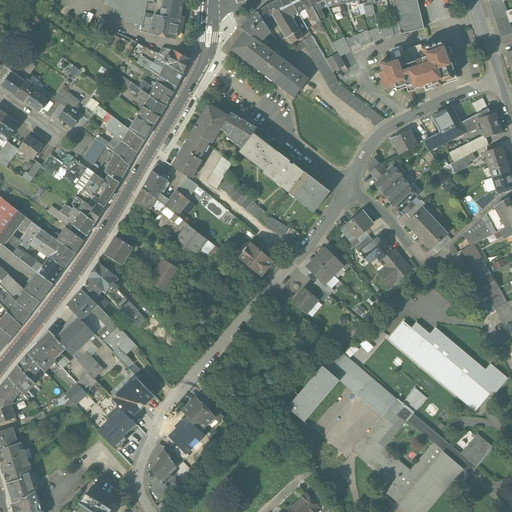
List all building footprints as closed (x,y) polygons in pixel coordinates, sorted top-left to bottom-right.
[(107,0),(106,6),(114,8),(113,11),(126,23),(136,25),(135,31),(141,32),(140,33),(150,35),(154,16),(160,17),(163,0),(107,0)] [(183,0),(163,0),(160,17),(154,16),(150,35),(175,40),(183,0)] [(288,37),(299,31),(290,16),(280,0),(279,0),(258,13),(263,21),(264,20),(273,15),(275,18),(287,38),(288,37)] [(280,0),(290,16),(304,10),(305,11),(306,11),(310,19),(314,17),(316,22),(320,20),(308,0),(280,0)] [(319,4),(325,1),(324,0),(308,0),(320,20),(324,17),(321,10),(322,8),(319,4)] [(371,0),(356,0),(356,1),(358,0),(367,0),(368,5),(366,6),(368,12),(374,11),(372,5),(371,0)] [(400,35),(424,29),(416,0),(392,0),(397,22),(400,35)] [(511,30),(502,0),(493,0),(489,2),(501,37),(511,34),(511,33),(511,30)] [(358,7),(357,3),(354,4),(349,5),(354,18),(362,16),(358,7)] [(263,21),(258,13),(248,23),(242,30),(245,32),(260,43),(265,37),(270,33),(263,21)] [(275,18),(273,15),(264,20),(269,29),(273,27),(270,21),(275,18)] [(391,22),(379,27),(383,37),(383,39),(394,36),(391,23),(391,22)] [(391,23),(394,36),(400,35),(397,22),(391,23)] [(379,27),(368,33),(372,42),(383,37),(379,27)] [(304,37),(299,31),(288,37),(292,44),(304,37)] [(367,31),(357,36),(362,47),(372,42),(368,33),(367,31)] [(231,49),(265,76),(279,57),(260,43),(245,32),(231,49)] [(357,36),(346,41),(352,52),(362,47),(357,36)] [(326,62),(311,37),(293,47),(296,52),(306,48),(333,94),(376,127),(385,120),(339,85),(332,73),(326,62)] [(333,45),(339,55),(340,57),(351,52),(344,39),(333,45)] [(424,88),(425,91),(443,86),(442,82),(453,78),(449,65),(452,64),(444,40),(395,56),(396,58),(379,64),(387,88),(395,86),(396,88),(406,85),(408,93),(424,88)] [(6,53),(0,61),(0,64),(3,67),(12,54),(7,51),(5,53),(6,53)] [(155,60),(158,55),(148,51),(145,56),(150,59),(153,59),(155,60)] [(155,62),(165,67),(167,64),(183,73),(191,59),(174,51),(169,60),(158,55),(155,60),(155,62)] [(12,54),(3,67),(9,71),(18,58),(12,54)] [(339,55),(326,62),(332,73),(345,66),(340,57),(339,55)] [(137,63),(160,77),(163,71),(161,68),(141,56),(137,63)] [(265,76),(294,98),(308,79),(279,57),(265,76)] [(24,70),(30,74),(35,67),(29,63),(24,70)] [(176,87),(183,73),(167,64),(165,67),(163,71),(160,77),(163,79),(176,87)] [(117,81),(148,102),(150,97),(146,93),(139,88),(112,69),(104,81),(109,85),(114,79),(116,81),(117,81)] [(1,87),(14,96),(25,81),(12,72),(1,87)] [(26,79),(25,81),(14,96),(25,104),(35,90),(37,87),(26,79)] [(166,106),(176,87),(163,79),(160,85),(158,84),(157,86),(152,83),(150,86),(146,93),(150,97),(166,106)] [(143,81),(139,88),(146,93),(150,86),(143,81)] [(58,105),(60,103),(67,93),(69,90),(64,86),(53,101),(58,105)] [(109,92),(118,99),(122,93),(113,87),(109,92)] [(48,99),(35,90),(25,104),(38,113),(48,99)] [(67,106),(73,97),(67,93),(60,103),(66,108),(67,106)] [(59,118),(72,128),(81,116),(74,111),(80,102),(73,97),(67,106),(66,108),(59,118)] [(143,107),(139,114),(154,125),(166,106),(150,97),(148,102),(144,108),(143,107)] [(88,109),(82,118),(87,121),(99,104),(91,99),(86,107),(88,109)] [(472,104),(477,115),(488,109),(483,99),(472,104)] [(208,104),(192,132),(209,142),(213,144),(221,130),(229,116),(208,104)] [(433,117),(441,132),(442,134),(460,124),(451,108),(433,117)] [(489,109),(488,109),(477,115),(470,119),(475,128),(481,126),(485,138),(485,139),(502,133),(496,113),(491,115),(489,109)] [(229,116),(221,130),(243,147),(254,134),(257,128),(231,113),(229,116)] [(139,114),(129,130),(144,141),(154,125),(139,114)] [(130,164),(144,141),(129,130),(109,115),(104,121),(107,124),(104,129),(114,136),(108,145),(115,150),(130,164)] [(19,125),(8,116),(0,127),(0,132),(1,133),(0,134),(0,144),(4,147),(7,142),(9,139),(19,125)] [(470,119),(460,124),(442,134),(441,132),(423,141),(429,152),(475,129),(475,128),(470,119)] [(409,130),(391,139),(399,155),(417,146),(409,130)] [(192,132),(182,149),(199,159),(209,142),(192,132)] [(239,153),(264,172),(279,153),(254,134),(243,147),(239,153)] [(43,146),(28,135),(18,150),(15,154),(21,158),(24,154),(33,160),(43,146)] [(488,146),(485,139),(485,138),(449,153),(454,163),(463,159),(473,154),(483,148),(488,146)] [(97,156),(104,146),(101,143),(97,141),(85,160),(93,166),(98,157),(97,156)] [(7,142),(4,147),(0,152),(0,154),(0,155),(0,164),(1,165),(14,146),(7,142)] [(5,168),(15,154),(18,150),(14,146),(1,165),(5,168)] [(105,173),(109,175),(119,183),(129,166),(120,156),(105,146),(104,146),(97,156),(98,157),(107,163),(105,168),(106,169),(105,173)] [(485,153),(489,166),(506,160),(502,148),(485,153)] [(202,161),(199,159),(182,149),(172,166),(192,178),(202,161)] [(263,173),(288,193),(304,173),(279,153),(264,172),(263,173)] [(473,154),(463,159),(466,165),(476,160),(473,154)] [(63,179),(81,192),(94,174),(76,160),(70,168),(50,155),(42,166),(41,168),(61,182),(63,179)] [(232,164),(223,157),(213,173),(207,184),(217,190),(232,164)] [(376,184),(385,193),(401,177),(402,176),(394,167),(388,173),(374,158),(368,169),(379,181),(376,184)] [(489,166),(493,178),(510,172),(506,160),(489,166)] [(41,168),(42,166),(36,162),(28,174),(25,172),(22,178),(30,183),(41,168)] [(156,164),(142,189),(162,205),(167,199),(158,193),(160,190),(162,192),(166,187),(164,185),(169,178),(163,174),(164,170),(156,164)] [(511,185),(511,178),(510,172),(493,178),(497,190),(511,185)] [(330,192),(304,173),(288,193),(314,213),(330,192)] [(104,208),(106,205),(99,197),(106,190),(102,186),(105,181),(94,174),(81,192),(104,208)] [(118,185),(119,183),(109,175),(107,178),(105,181),(102,186),(106,190),(99,197),(106,205),(118,185)] [(384,194),(392,203),(409,187),(410,186),(401,177),(385,193),(384,194)] [(187,178),(179,188),(189,197),(197,186),(187,178)] [(258,221),(265,212),(226,179),(219,187),(258,221)] [(417,196),(409,187),(392,203),(391,204),(399,212),(402,209),(411,201),(417,196)] [(166,207),(162,205),(142,189),(133,205),(147,216),(155,203),(155,207),(162,212),(166,207)] [(162,205),(166,207),(177,216),(183,210),(188,214),(195,206),(175,190),(167,199),(162,205)] [(499,196),(497,190),(486,194),(490,204),(499,196)] [(481,213),(490,204),(486,194),(474,202),(481,213)] [(47,234),(0,197),(0,243),(3,246),(19,226),(41,242),(47,234)] [(95,223),(102,211),(96,206),(93,209),(77,197),(71,206),(74,208),(76,209),(81,212),(95,223)] [(500,201),(495,206),(498,212),(511,205),(508,198),(500,201)] [(407,214),(411,219),(423,208),(424,209),(426,206),(421,200),(415,206),(407,214)] [(411,201),(402,209),(407,214),(415,206),(411,201)] [(48,212),(67,226),(72,229),(73,227),(72,226),(81,212),(76,209),(74,208),(73,210),(65,205),(60,213),(52,206),(48,212)] [(474,245),(500,231),(511,224),(511,205),(498,212),(495,206),(479,221),(464,236),(470,247),(474,245)] [(183,221),(177,216),(166,207),(162,212),(160,214),(177,227),(183,221)] [(407,223),(420,236),(435,221),(424,209),(423,208),(411,219),(407,223)] [(73,227),(87,236),(95,223),(81,212),(72,226),(73,227)] [(360,214),(341,230),(350,242),(351,243),(357,238),(371,226),(366,220),(367,219),(367,216),(366,214),(364,213),(362,213),(360,214)] [(290,229),(270,218),(264,227),(289,242),(295,232),(290,229)] [(448,234),(435,221),(420,236),(432,249),(433,249),(447,235),(448,234)] [(511,224),(500,231),(503,236),(511,231),(511,224)] [(52,237),(75,254),(83,241),(70,231),(72,229),(67,226),(60,237),(55,233),(52,237)] [(178,239),(180,241),(192,251),(195,253),(196,252),(208,263),(219,250),(189,226),(178,239)] [(39,273),(53,284),(75,254),(52,237),(47,234),(41,242),(36,249),(50,258),(43,267),(17,248),(13,254),(39,273)] [(373,242),(361,252),(361,253),(361,256),(364,260),(367,260),(370,263),(377,257),(388,248),(390,247),(381,235),(373,242)] [(452,240),(447,235),(433,249),(438,254),(452,240)] [(361,252),(373,242),(369,236),(361,243),(355,248),(359,253),(361,252)] [(133,248),(115,237),(104,255),(122,266),(133,248)] [(361,243),(357,238),(351,243),(350,242),(347,245),(351,251),(355,248),(361,243)] [(180,241),(167,261),(163,258),(154,273),(140,265),(135,273),(167,292),(187,258),(203,270),(208,265),(191,252),(192,251),(180,241)] [(0,256),(20,271),(36,278),(39,273),(13,254),(3,246),(0,243),(0,256)] [(239,259),(261,277),(273,262),(251,245),(239,259)] [(453,245),(449,249),(452,256),(458,253),(453,245)] [(474,245),(470,247),(462,252),(470,267),(482,260),(474,245)] [(316,258),(317,259),(333,275),(341,267),(335,260),(333,258),(334,257),(326,248),(316,258)] [(392,253),(388,248),(377,257),(381,263),(383,261),(382,261),(392,253)] [(411,271),(395,251),(392,253),(382,261),(383,261),(388,268),(380,274),(391,287),(411,271)] [(340,255),(335,260),(341,267),(345,271),(350,266),(340,255)] [(334,276),(333,275),(317,259),(307,269),(315,277),(317,275),(319,278),(325,284),(326,283),(334,276)] [(490,274),(482,260),(470,267),(478,281),(490,274)] [(103,291),(105,294),(107,290),(116,277),(99,263),(89,278),(104,290),(103,291)] [(23,294),(25,291),(9,275),(6,278),(1,273),(0,274),(0,283),(13,296),(22,293),(23,294)] [(25,291),(40,302),(53,284),(39,273),(36,278),(25,291)] [(499,289),(490,274),(478,281),(470,285),(478,300),(486,295),(499,289)] [(104,290),(89,278),(82,290),(95,303),(100,298),(98,297),(103,291),(104,290)] [(325,284),(319,278),(314,283),(315,284),(324,292),(330,287),(326,283),(325,284)] [(329,296),(324,292),(315,284),(310,291),(324,302),(329,296)] [(318,301),(304,289),(292,303),(306,315),(318,301)] [(507,303),(499,289),(486,295),(495,310),(507,303)] [(95,303),(82,290),(67,306),(75,314),(82,321),(92,311),(108,328),(113,322),(108,317),(95,303)] [(110,292),(107,290),(105,294),(119,308),(124,304),(112,292),(110,292)] [(40,302),(25,291),(23,294),(17,302),(30,314),(40,302)] [(0,304),(7,311),(21,326),(30,314),(17,302),(9,294),(4,299),(0,294),(0,304)] [(134,294),(124,304),(119,308),(166,356),(182,342),(134,294)] [(113,312),(100,298),(95,303),(108,317),(113,312)] [(511,319),(511,311),(507,303),(495,310),(503,324),(511,319)] [(0,326),(12,337),(21,326),(7,311),(6,313),(7,313),(0,321),(0,326)] [(82,321),(75,314),(56,339),(65,349),(88,373),(94,380),(104,370),(91,356),(99,350),(89,341),(95,335),(82,321)] [(405,319),(390,337),(477,409),(495,388),(497,389),(508,376),(491,362),(487,367),(437,326),(432,333),(418,321),(413,326),(405,319)] [(136,346),(113,322),(108,328),(98,337),(120,361),(125,356),(136,346)] [(0,351),(12,337),(0,326),(0,351)] [(38,343),(56,362),(62,369),(69,362),(61,353),(65,349),(56,339),(48,331),(45,334),(45,335),(38,343)] [(28,354),(41,368),(45,372),(56,362),(38,343),(28,354)] [(493,448),(477,435),(461,454),(413,414),(428,397),(415,386),(401,403),(337,349),(287,407),(304,422),(339,381),(382,418),(354,451),(393,485),(386,494),(407,511),(427,511),(450,486),(456,491),(493,448)] [(18,366),(30,380),(41,368),(28,354),(18,366)] [(125,356),(120,361),(127,369),(132,364),(125,356)] [(134,365),(129,370),(135,375),(140,370),(134,365)] [(9,378),(21,392),(29,401),(34,397),(28,390),(35,384),(30,380),(18,366),(9,378)] [(88,373),(76,384),(85,393),(97,383),(94,380),(88,373)] [(47,374),(41,379),(45,384),(51,379),(47,374)] [(0,409),(11,405),(14,404),(13,402),(21,392),(9,378),(0,387),(0,409)] [(154,396),(138,379),(132,384),(131,382),(118,394),(120,395),(114,401),(119,407),(130,418),(154,396)] [(76,384),(65,395),(84,416),(88,412),(85,409),(88,406),(82,399),(87,395),(85,393),(76,384)] [(203,405),(196,398),(182,412),(188,419),(201,432),(205,428),(205,427),(214,418),(206,409),(203,406),(203,405)] [(211,404),(206,409),(214,418),(218,423),(224,418),(211,404)] [(11,405),(0,409),(0,423),(16,418),(11,405)] [(137,426),(130,418),(119,407),(108,418),(110,421),(98,432),(116,450),(127,440),(121,434),(124,431),(127,435),(137,426)] [(35,416),(30,417),(32,423),(44,418),(40,412),(35,416)] [(201,432),(188,419),(184,423),(182,421),(176,427),(178,428),(169,436),(178,445),(186,454),(187,453),(205,436),(201,432)] [(0,449),(17,444),(13,429),(0,433),(0,449)] [(20,474),(29,467),(30,466),(26,460),(23,450),(20,451),(17,444),(0,449),(0,457),(3,467),(2,467),(3,474),(5,473),(8,483),(19,480),(22,478),(20,474)] [(186,454),(178,445),(172,450),(181,459),(183,462),(189,456),(187,453),(186,454)] [(173,463),(175,465),(181,459),(172,450),(170,448),(165,452),(171,458),(170,459),(173,462),(173,463)] [(165,452),(164,451),(158,456),(161,460),(150,471),(157,478),(162,483),(178,468),(175,465),(173,463),(173,462),(170,459),(171,458),(165,452)] [(19,480),(8,483),(14,504),(18,502),(35,492),(36,491),(32,484),(34,483),(29,467),(20,474),(22,478),(19,480)] [(168,489),(162,483),(157,478),(153,482),(155,484),(151,488),(161,499),(166,495),(164,493),(168,489)] [(18,502),(14,504),(11,505),(13,511),(40,511),(35,492),(18,502)] [(316,493),(309,499),(319,509),(319,510),(321,511),(327,511),(331,509),(316,493)] [(309,499),(305,495),(290,510),(291,511),(316,511),(319,510),(319,509),(309,499)] [(107,511),(108,510),(87,497),(77,511),(107,511)]
